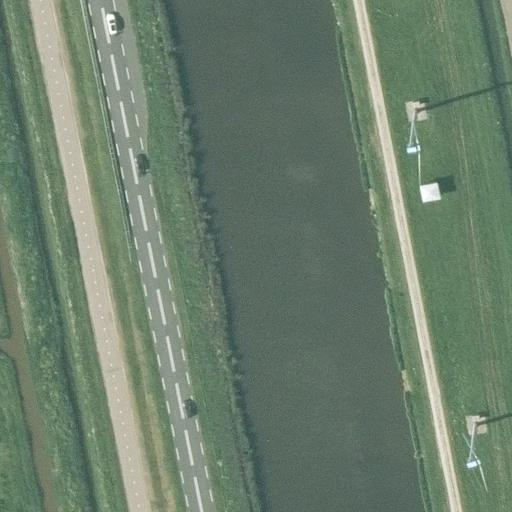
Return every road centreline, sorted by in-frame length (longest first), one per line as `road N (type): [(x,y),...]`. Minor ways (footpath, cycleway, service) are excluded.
road 1 (primary): [(201,511),(98,0)]
road 2 (unclassified): [(139,511),(39,0)]
